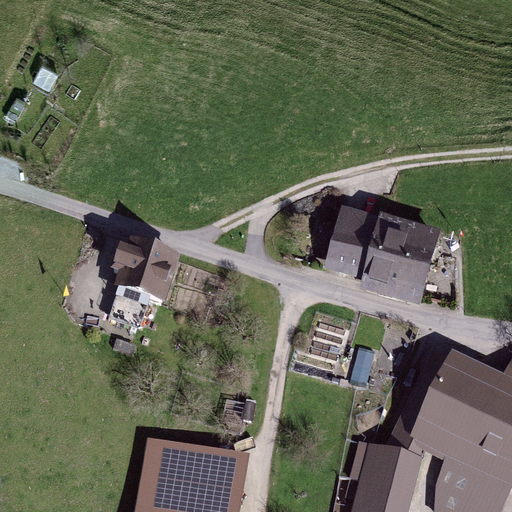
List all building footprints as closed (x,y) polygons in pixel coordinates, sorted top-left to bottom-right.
[(330,265),(368,276),(382,228),(344,217),(330,265)] [(365,286),(392,293),(410,232),(383,225),(382,228),(368,276),(365,286)] [(436,240),(410,232),(392,293),(419,301),(436,240)] [(121,252),(114,273),(124,276),(109,320),(137,329),(147,301),(161,306),(176,261),(135,247),(132,256),(121,252)] [(408,511),(428,447),(447,457),(438,488),(436,510),(436,511),(499,511),(511,485),(511,366),(510,366),(500,388),(435,357),(405,417),(390,455),(374,451),(356,511),(408,511)] [(148,442),(135,511),(241,511),(250,460),(148,442)]
